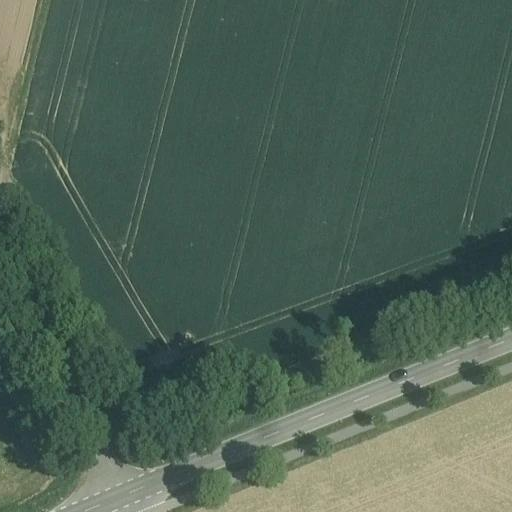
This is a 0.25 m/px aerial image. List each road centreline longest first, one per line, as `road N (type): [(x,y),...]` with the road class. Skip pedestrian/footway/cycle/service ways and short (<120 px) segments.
road 1 (tertiary): [(114,504),(511,344)]
road 2 (track): [(0,249),(63,0)]
road 3 (unclassified): [(0,293),(114,504)]
